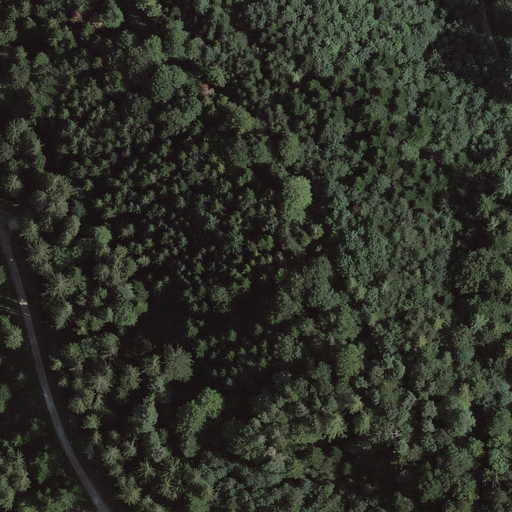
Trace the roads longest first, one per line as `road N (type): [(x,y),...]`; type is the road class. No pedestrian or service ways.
road 1 (track): [(0,109),(110,241),(211,436),(278,472),(317,511)]
road 2 (track): [(0,234),(57,423),(104,511)]
road 3 (track): [(125,0),(185,72),(216,90)]
